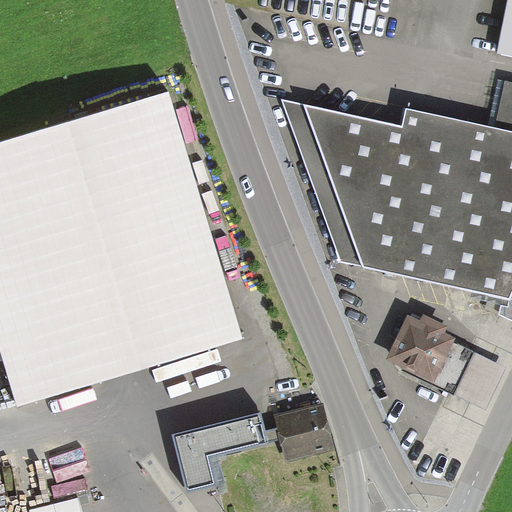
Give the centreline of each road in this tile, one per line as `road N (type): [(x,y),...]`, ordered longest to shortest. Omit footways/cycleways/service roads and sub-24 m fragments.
road 1 (tertiary): [(380,511),(202,0)]
road 2 (residential): [(458,511),(511,395)]
